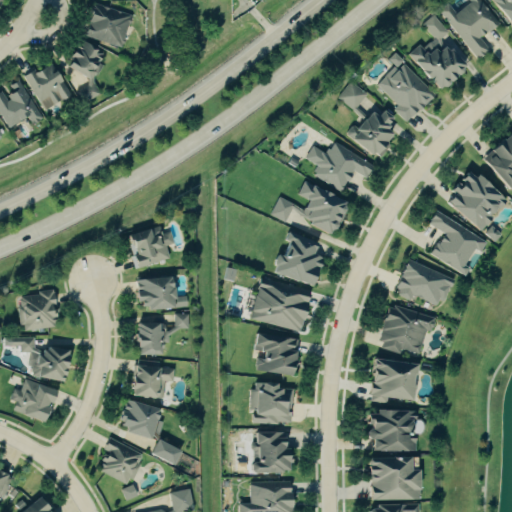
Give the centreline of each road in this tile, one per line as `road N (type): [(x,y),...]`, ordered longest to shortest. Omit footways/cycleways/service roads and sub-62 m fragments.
road 1 (residential): [(331,511),(334,374),(365,267),(414,179),(511,81)]
road 2 (secondary): [(0,247),(85,208),(266,94),(375,0)]
road 3 (secondary): [(325,0),(151,133),(0,213)]
road 4 (residential): [(95,283),(104,324),(98,389),(54,464)]
